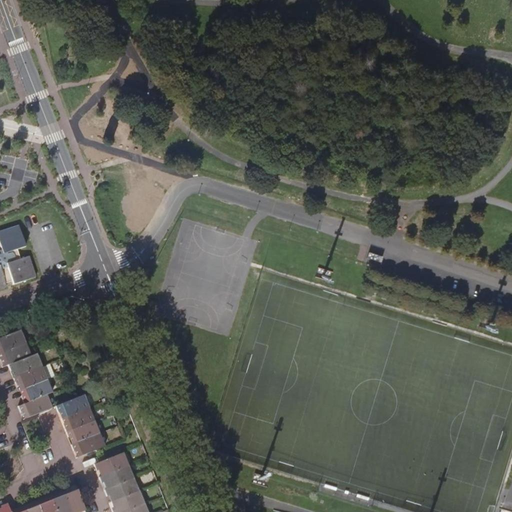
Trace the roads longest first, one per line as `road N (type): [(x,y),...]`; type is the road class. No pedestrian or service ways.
road 1 (tertiary): [(103,271),(1,0)]
road 2 (tertiary): [(202,511),(103,271)]
